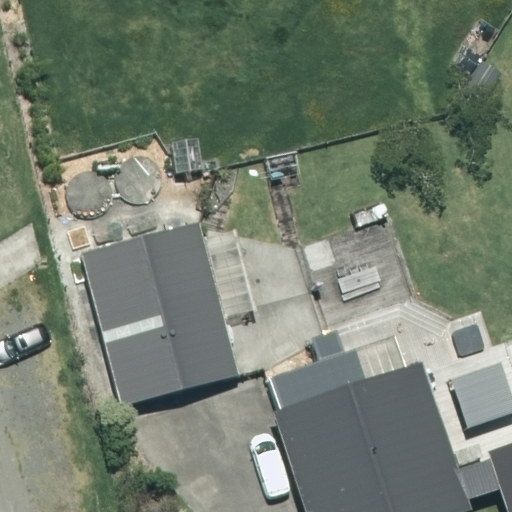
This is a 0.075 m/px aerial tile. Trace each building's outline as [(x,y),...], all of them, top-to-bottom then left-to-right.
[(477,59),(461,48),(449,66),(465,77),(477,59)] [(18,113),(0,117),(0,145),(24,139),(18,113)] [(101,193),(115,243),(71,255),(103,375),(82,381),(94,423),(115,417),(116,423),(199,401),(177,320),(193,315),(155,178),(101,193)] [(0,277),(49,250),(33,221),(0,239),(0,277)] [(266,416),(297,511),(464,511),(416,367),(399,372),(388,340),(342,355),(341,350),(337,352),(331,334),(304,344),(312,366),(263,382),(274,414),(266,416)]
